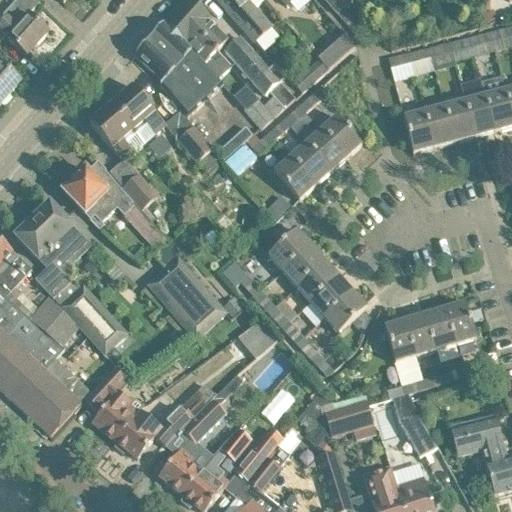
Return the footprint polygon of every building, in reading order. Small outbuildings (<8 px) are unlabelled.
[(6,40),(12,45),(27,59),(48,35),(28,17),(39,5),(33,0),(19,0),(2,19),(6,23),(0,29),(0,33),(7,40),(6,40)] [(203,12),(189,0),(187,0),(165,25),(217,82),(231,69),(216,53),(225,43),(207,22),(210,19),(203,12)] [(224,13),(238,28),(253,46),(272,29),(248,3),(251,0),(228,0),(233,5),(224,13)] [(277,0),(285,9),(294,0),(277,0)] [(349,0),(322,0),(337,16),(352,3),(349,0)] [(217,82),(165,25),(134,59),(163,85),(160,89),(187,120),(222,88),(217,82)] [(492,44),(511,39),(509,31),(490,36),(492,44)] [(329,72),(355,49),(342,34),(315,58),(319,62),(329,72)] [(469,41),(472,50),(492,44),(490,36),(469,41)] [(295,102),(279,84),(286,78),(275,66),(268,73),(238,40),(225,52),(264,97),(269,94),(274,99),(263,108),(257,101),(244,113),(260,132),(285,111),(295,102)] [(474,59),(472,50),(469,41),(449,46),(454,64),(474,59)] [(433,70),(454,64),(449,46),(429,52),(431,60),(432,63),(429,64),(430,68),(433,67),(433,70)] [(411,65),(431,60),(429,52),(409,57),(411,65)] [(409,57),(388,62),(390,71),(411,65),(409,57)] [(329,72),(319,62),(293,85),(302,96),(329,72)] [(0,107),(20,84),(0,67),(0,107)] [(197,166),(200,164),(205,171),(218,161),(212,154),(212,153),(179,115),(165,127),(132,89),(111,108),(144,147),(165,129),(197,166)] [(317,105),(327,97),(321,89),(299,109),(305,116),(307,115),(312,121),(323,111),(317,105)] [(494,136),(511,130),(511,122),(504,93),(484,99),(494,136)] [(474,141),(494,136),(484,99),(464,104),(474,141)] [(454,146),(474,141),(464,104),(444,109),(454,146)] [(123,165),(134,156),(144,147),(111,108),(89,126),(123,165)] [(290,130),(305,116),(299,109),(283,123),(290,130)] [(434,151),(454,146),(444,109),(424,114),(434,151)] [(413,157),(434,151),(424,114),(403,120),(413,157)] [(320,134),(346,162),(362,148),(336,119),(320,134)] [(283,123),(268,136),(274,144),(290,130),(283,123)] [(245,130),(217,156),(223,163),(251,138),(245,130)] [(330,176),(346,162),(320,134),(305,147),(330,176)] [(258,157),(274,144),(268,136),(260,143),(255,137),(246,145),(251,151),(252,150),(258,157)] [(290,161),(315,190),(330,176),(305,147),(290,161)] [(257,161),(244,148),(225,166),(237,179),(257,161)] [(273,175),(286,189),(299,204),(315,190),(290,161),(273,175)] [(85,171),(62,194),(76,208),(99,231),(102,228),(102,227),(117,212),(133,230),(146,219),(141,214),(112,180),(98,166),(89,175),(85,171)] [(138,178),(123,191),(142,214),(157,201),(138,178)] [(281,200),(265,216),(274,226),(290,210),(281,200)] [(91,248),(63,220),(49,206),(15,239),(29,254),(47,272),(36,283),(53,302),(53,301),(118,372),(126,365),(114,351),(128,338),(83,289),(81,291),(73,283),(75,282),(74,281),(74,266),(91,248)] [(157,232),(144,243),(153,254),(164,245),(165,244),(166,243),(157,232)] [(282,276),(311,249),(296,233),(267,260),(282,276)] [(9,251),(0,242),(0,294),(6,300),(31,273),(9,251)] [(325,265),(311,249),(282,276),(296,291),(325,265)] [(228,317),(179,260),(146,288),(195,345),(228,317)] [(254,301),(261,294),(234,265),(222,276),(247,304),(252,299),(254,301)] [(310,306),(338,280),(325,265),(296,291),(310,306)] [(352,295),(338,280),(310,306),(323,321),(352,295)] [(31,323),(6,300),(0,294),(0,393),(50,440),(73,416),(81,407),(84,403),(90,396),(55,363),(64,354),(31,323)] [(275,309),(261,294),(254,301),(268,316),(275,309)] [(338,337),(352,325),(367,311),(352,295),(323,321),(338,337)] [(234,299),(222,310),(232,321),(244,310),(234,299)] [(62,350),(78,332),(49,301),(31,323),(64,354),(65,352),(62,350)] [(445,312),(456,348),(476,342),(465,306),(445,312)] [(275,309),(268,316),(282,332),(290,325),(275,309)] [(456,348),(445,312),(425,318),(436,354),(456,348)] [(436,354),(425,318),(404,324),(415,360),(436,354)] [(258,324),(239,338),(258,360),(276,345),(258,324)] [(415,360),(404,324),(384,330),(395,366),(415,360)] [(303,340),(290,325),(282,332),(296,347),(303,340)] [(303,340),(296,347),(310,363),(318,356),(303,340)] [(324,378),(330,377),(334,374),(318,356),(310,363),(324,378)] [(465,380),(485,374),(483,365),(462,371),(465,380)] [(90,396),(84,403),(99,418),(93,426),(115,444),(133,422),(140,414),(142,411),(131,402),(129,405),(117,395),(120,392),(121,391),(119,389),(126,382),(114,371),(90,396)] [(462,371),(442,377),(445,386),(465,380),(462,371)] [(425,392),(445,386),(442,377),(422,383),(425,392)] [(221,393),(213,401),(219,407),(243,384),(237,378),(221,393)] [(404,398),(408,397),(425,392),(422,383),(402,389),(404,398)] [(437,451),(408,397),(404,398),(402,389),(387,394),(390,402),(393,401),(400,423),(420,460),(437,451)] [(322,393),(297,424),(310,435),(305,442),(316,451),(319,460),(331,457),(328,445),(317,410),(330,407),(332,406),(322,393)] [(332,441),(373,429),(364,396),(332,406),(330,407),(332,412),(324,414),(332,441)] [(189,442),(159,480),(181,498),(205,469),(213,460),(196,447),(226,417),(212,403),(193,422),(181,434),(189,442)] [(116,445),(114,450),(123,457),(127,454),(137,462),(150,447),(153,442),(165,452),(173,441),(181,434),(193,422),(182,410),(160,430),(150,422),(140,414),(133,422),(115,444),(116,445)] [(495,420),(476,426),(451,432),(458,458),(481,452),(494,499),(511,493),(511,459),(506,461),(495,420)] [(242,463),(234,473),(236,475),(237,476),(247,485),(267,461),(277,448),(282,442),(269,432),(244,461),(242,463)] [(183,499),(181,504),(189,511),(193,508),(198,511),(207,511),(228,486),(221,480),(224,476),(217,470),(216,469),(223,462),(226,458),(233,464),(249,444),(236,433),(213,460),(205,469),(181,498),(183,499)] [(267,461),(247,485),(260,496),(261,495),(280,471),(279,470),(289,458),(277,448),(267,461)] [(319,460),(315,462),(330,511),(348,511),(331,457),(319,460)] [(419,466),(391,475),(392,476),(396,489),(403,511),(433,511),(429,499),(424,481),(419,466)] [(390,470),(362,479),(369,498),(373,511),(403,511),(396,489),(392,476),(391,475),(390,470)] [(6,472),(0,478),(0,499),(13,511),(18,511),(33,497),(6,472)] [(243,511),(280,511),(281,511),(279,510),(264,498),(259,504),(253,500),(250,503),(246,509),(245,509),(243,511)]
